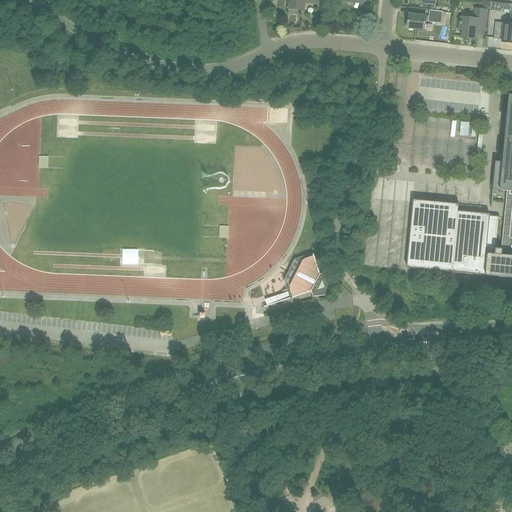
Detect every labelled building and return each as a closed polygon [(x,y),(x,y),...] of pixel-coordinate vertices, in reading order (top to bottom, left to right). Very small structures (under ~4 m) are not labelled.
[(321,5),(321,0),(287,0),(290,0),(289,9),(303,10),(304,3),(321,5)] [(479,24),(486,25),(487,11),(475,9),(474,19),(461,18),(459,30),(463,30),(463,38),(478,39),(479,24)] [(442,12),(429,11),(428,22),(441,23),(442,12)] [(424,30),(426,17),(409,15),(408,28),(424,30)] [(511,20),(510,20),(510,24),(504,23),(502,42),(511,43),(511,20)] [(428,76),(426,100),(455,103),(454,107),(485,110),(487,81),(428,76)] [(413,202),(407,266),(407,267),(407,268),(412,269),(458,273),(483,276),(483,275),(485,275),(511,277),(511,94),(509,95),(503,162),(496,161),(495,161),(493,189),(500,190),(507,191),(504,217),(501,249),(496,249),(499,217),(490,216),(490,215),(489,215),(484,214),(458,211),(459,204),(419,201),(413,200),(413,202)] [(234,121),(235,104),(183,104),(183,121),(234,121)] [(217,137),(217,132),(202,131),(201,139),(210,140),(211,136),(217,137)] [(352,138),(350,145),(358,148),(361,141),(352,138)] [(42,157),(42,169),(50,169),(50,157),(42,157)] [(223,227),(223,238),(232,239),(232,227),(223,227)] [(126,252),(126,264),(144,263),(144,252),(126,252)] [(325,273),(320,275),(313,253),(312,253),(314,257),(297,262),(287,281),(293,297),(292,297),(292,298),(312,292),(313,297),(328,295),(326,295),(331,284),(332,286),(326,273),(325,273)] [(262,308),(291,299),(290,298),(288,292),(265,300),(267,306),(262,308)]
